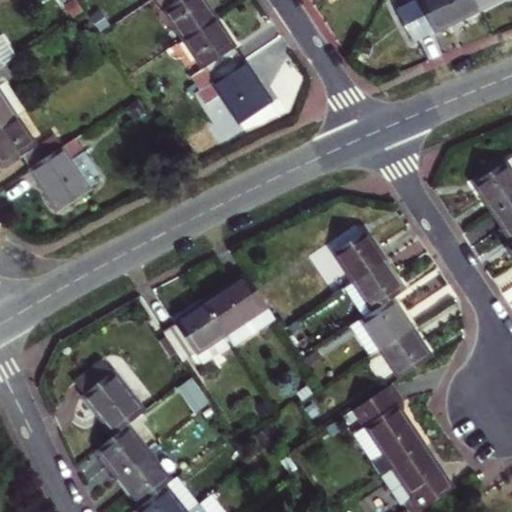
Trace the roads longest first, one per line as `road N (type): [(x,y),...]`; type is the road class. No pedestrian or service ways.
road 1 (residential): [(0,328),(149,242),(373,134)]
road 2 (residential): [(500,408),(483,303),(373,134)]
road 3 (residential): [(0,365),(72,511)]
road 4 (residential): [(284,0),(373,134)]
road 5 (residential): [(373,134),(511,79)]
